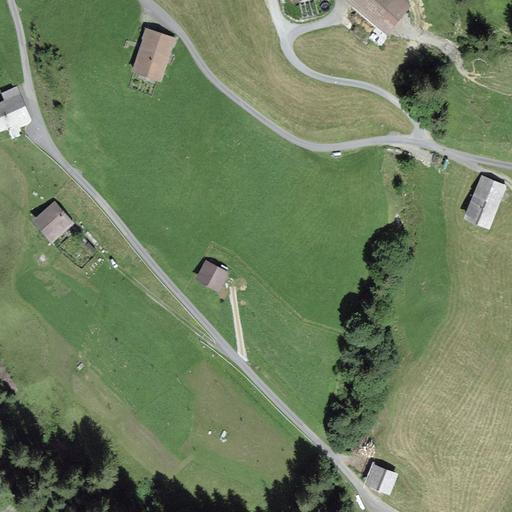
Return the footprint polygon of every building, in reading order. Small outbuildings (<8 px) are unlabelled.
[(354,0),(386,27),(405,5),(398,0),(354,0)] [(148,38),(138,67),(159,75),(172,39),(146,30),(144,36),(148,38)] [(32,119),(30,113),(27,114),(21,100),(23,99),(18,87),(5,93),(8,99),(4,100),(0,102),(0,126),(1,129),(18,122),(17,119),(22,117),(24,123),(32,119)] [(488,222),(496,200),(497,201),(503,187),(483,179),(469,215),(488,222)] [(64,228),(71,222),(57,205),(40,219),(52,234),(62,226),(64,228)] [(208,263),(201,277),(218,286),(225,272),(208,263)] [(373,467),(367,480),(388,489),(393,475),(373,467)]
